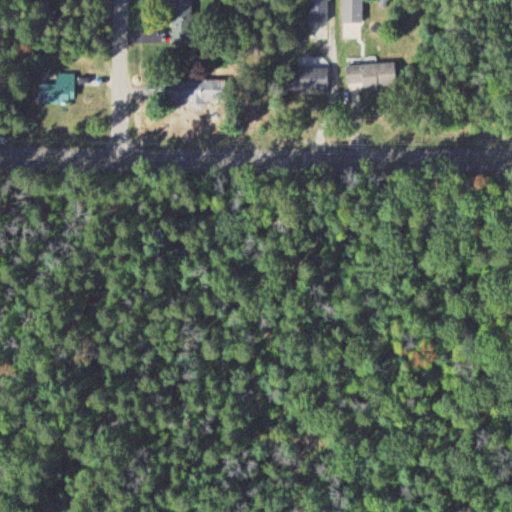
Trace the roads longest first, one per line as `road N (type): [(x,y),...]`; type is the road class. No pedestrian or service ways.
road 1 (residential): [(511,158),(0,154)]
road 2 (residential): [(122,0),(119,155)]
